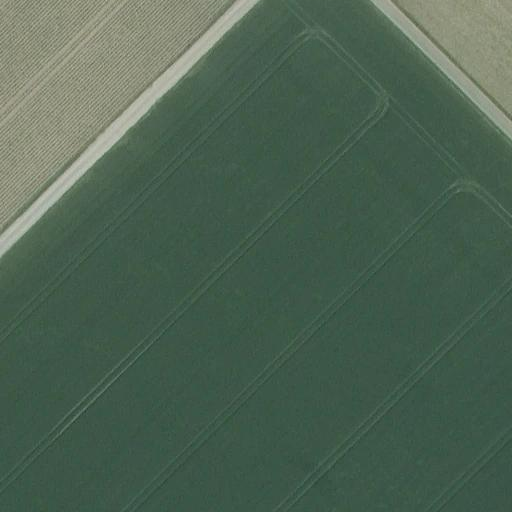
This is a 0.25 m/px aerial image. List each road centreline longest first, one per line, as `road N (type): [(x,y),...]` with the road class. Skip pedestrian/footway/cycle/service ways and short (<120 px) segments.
road 1 (track): [(263,0),(0,256)]
road 2 (unclassified): [(381,0),(511,135)]
